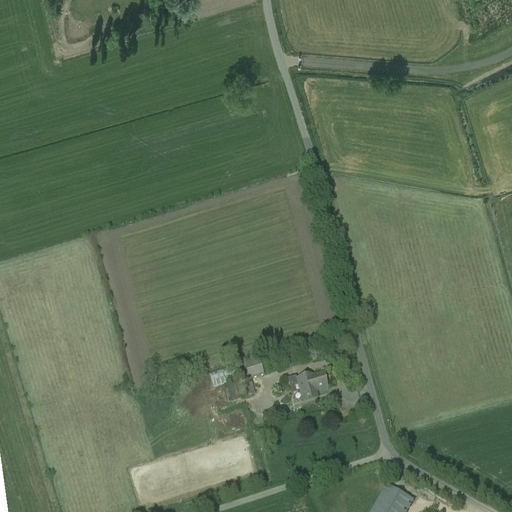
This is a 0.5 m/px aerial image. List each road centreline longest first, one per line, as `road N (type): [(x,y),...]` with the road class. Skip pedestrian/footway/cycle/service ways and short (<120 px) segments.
road 1 (unclassified): [(264,0),(387,453)]
road 2 (unclassified): [(207,511),(387,453)]
